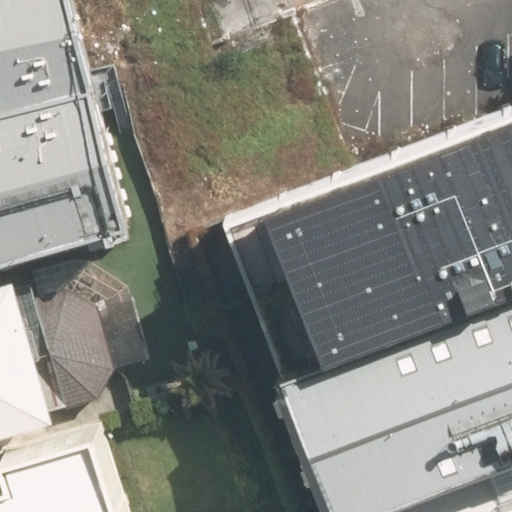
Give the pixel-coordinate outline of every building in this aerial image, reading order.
[(75,0),(0,0),(0,262),(124,226),(97,99),(75,0)] [(206,0),(222,41),(330,0),(206,0)] [(511,105),(268,199),(333,352),(511,282),(511,105)] [(15,276),(0,280),(0,429),(55,414),(15,276)] [(511,282),(333,352),(285,369),(343,511),(352,511),(371,505),(511,449),(511,282)] [(127,303),(70,296),(38,305),(69,412),(106,401),(141,350),(127,303)] [(135,511),(104,415),(7,446),(15,471),(0,475),(0,511),(135,511)] [(511,511),(511,449),(371,505),(374,511),(511,511)]
